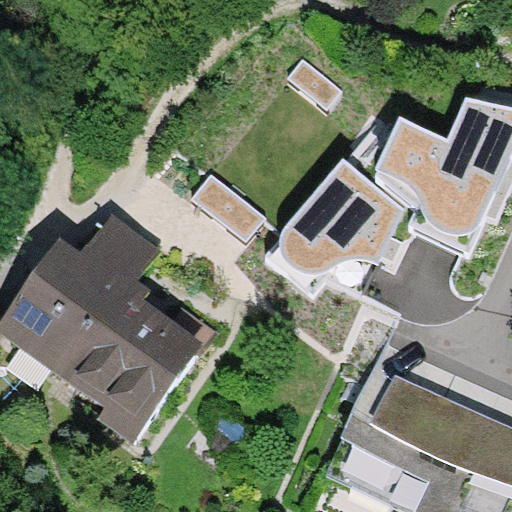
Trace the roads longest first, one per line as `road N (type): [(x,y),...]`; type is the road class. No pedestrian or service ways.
road 1 (track): [(511,54),(443,50),(366,12),(257,18),(187,83),(111,198),(86,209),(66,206),(56,182),(60,153),(138,0)]
road 2 (residential): [(511,387),(468,369),(511,272)]
